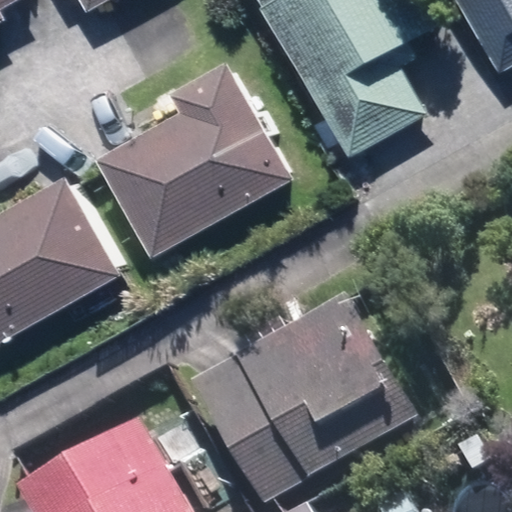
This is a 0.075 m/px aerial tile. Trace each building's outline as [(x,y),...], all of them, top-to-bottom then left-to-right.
[(31,0),(0,0),(0,31),(7,27),(2,18),(32,2),(31,0)] [(79,0),(91,20),(126,0),(79,0)] [(259,0),(349,161),(432,116),(400,59),(442,36),(421,0),(259,0)] [(511,0),(457,0),(502,79),(511,73),(511,0)] [(99,165),(154,263),(296,185),(230,65),(171,97),(183,118),(99,165)] [(0,352),(125,283),(69,182),(0,220),(0,352)] [(351,311),(195,397),(259,511),(274,511),(419,432),(351,311)] [(189,511),(143,428),(20,496),(28,511),(189,511)]
